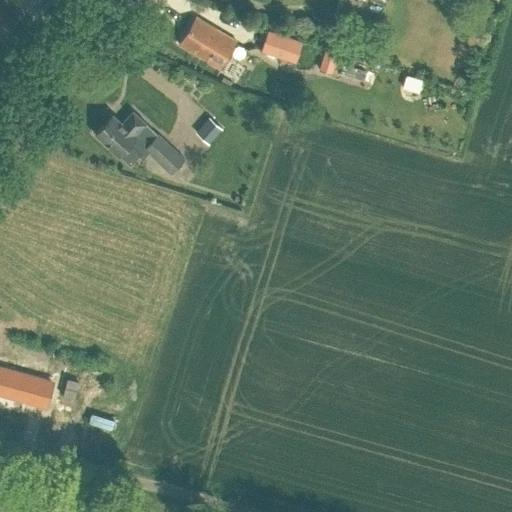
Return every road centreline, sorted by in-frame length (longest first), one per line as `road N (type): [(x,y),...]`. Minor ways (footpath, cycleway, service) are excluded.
road 1 (unclassified): [(248,511),(0,442)]
road 2 (tertiary): [(0,131),(120,0)]
